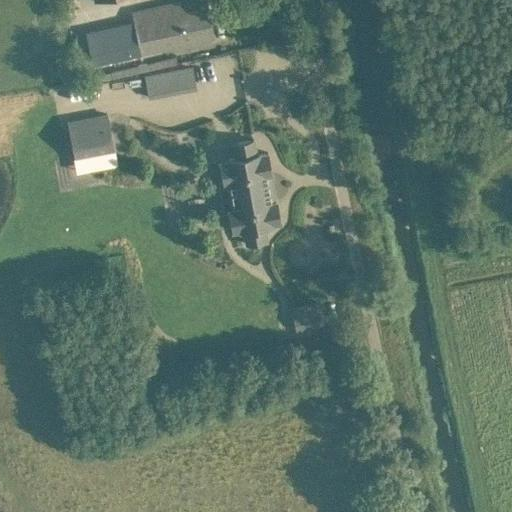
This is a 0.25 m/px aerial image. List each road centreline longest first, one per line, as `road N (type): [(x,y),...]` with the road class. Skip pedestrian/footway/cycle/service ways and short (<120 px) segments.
road 1 (track): [(483,511),(370,0)]
road 2 (unclassified): [(412,511),(309,0)]
